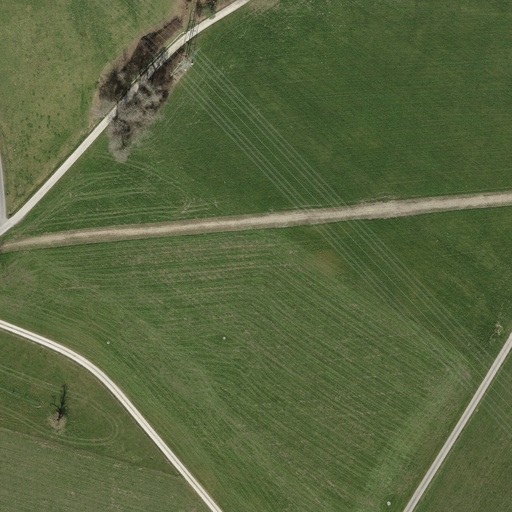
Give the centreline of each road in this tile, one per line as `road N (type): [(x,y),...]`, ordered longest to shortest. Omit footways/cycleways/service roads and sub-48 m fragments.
road 1 (track): [(4,227),(198,29),(241,0)]
road 2 (track): [(0,326),(96,365),(217,511)]
road 3 (track): [(511,337),(405,511)]
